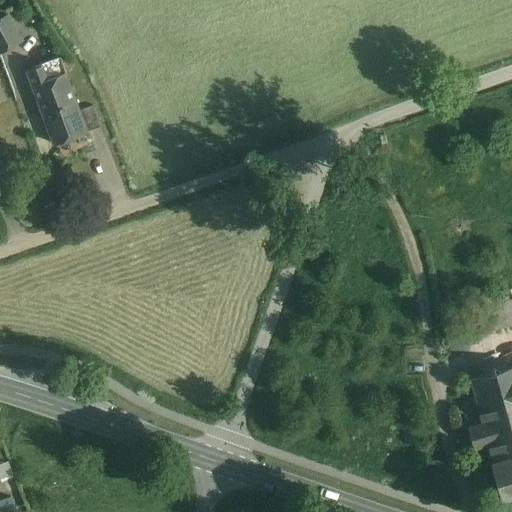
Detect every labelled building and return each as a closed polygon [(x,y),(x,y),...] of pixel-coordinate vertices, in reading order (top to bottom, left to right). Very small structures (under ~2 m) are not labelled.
[(8,15),(0,19),(0,51),(22,40),(8,15)] [(60,56),(41,63),(39,64),(40,65),(27,70),(27,69),(25,70),(27,74),(23,75),(28,87),(31,85),(41,112),(42,112),(53,144),(87,131),(79,110),(65,72),(66,71),(60,56)] [(93,105),(79,110),(87,131),(100,127),(93,105)] [(511,299),(452,315),(459,339),(511,324),(511,299)] [(511,365),(493,371),(511,440),(511,365)] [(511,440),(493,371),(470,377),(482,422),(468,426),(474,448),(489,444),(493,460),(511,454),(511,440)] [(511,454),(493,460),(491,461),(501,500),(511,496),(511,454)] [(9,457),(0,460),(0,477),(15,471),(9,457)] [(0,500),(0,508),(1,511),(20,511),(14,496),(0,500)]
